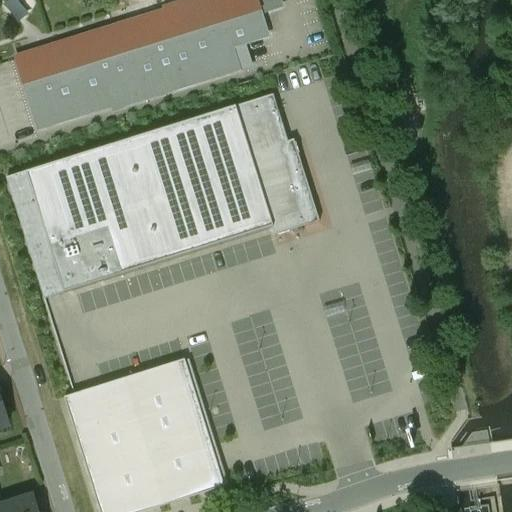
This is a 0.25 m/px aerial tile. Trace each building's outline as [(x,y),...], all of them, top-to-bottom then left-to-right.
[(188,0),(13,57),(31,114),(38,136),(241,71),(234,50),(269,38),(261,12),(256,0),(188,0)] [(280,0),(256,0),(261,12),(282,5),(280,0)] [(274,97),(7,180),(45,302),(273,230),(275,238),(320,224),(295,142),(289,144),(274,97)] [(511,141),(511,118),(497,114),(491,136),(511,142),(511,141)] [(69,399),(103,511),(138,511),(227,485),(188,362),(69,399)] [(498,511),(497,495),(473,498),(472,490),(460,491),(462,511),(498,511)] [(37,511),(34,499),(0,509),(0,511),(37,511)]
